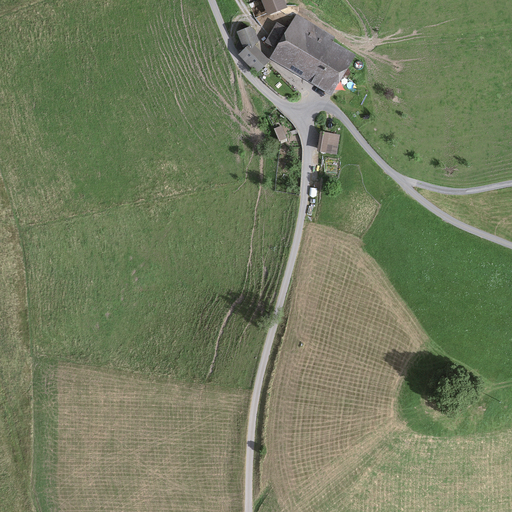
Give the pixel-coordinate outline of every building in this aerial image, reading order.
[(281,0),(264,0),(270,13),(285,7),(281,0)] [(297,16),(274,54),(329,87),(350,53),(331,42),(333,38),(297,16)] [(251,28),(240,33),(246,49),(242,53),(258,69),(265,60),(250,45),(256,40),(251,28)] [(274,132),(279,143),(287,140),(282,129),(274,132)] [(337,135),(323,133),(321,149),(335,151),(337,135)]
